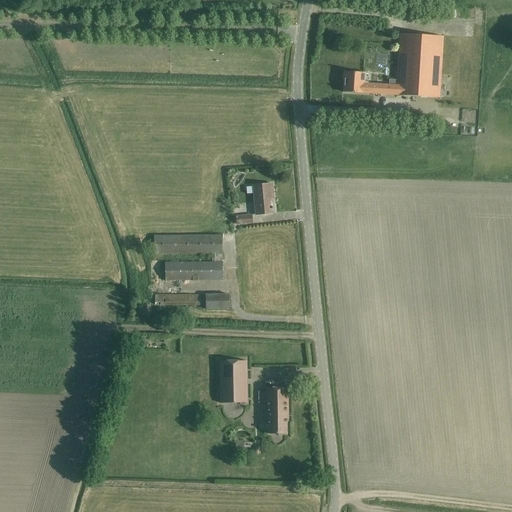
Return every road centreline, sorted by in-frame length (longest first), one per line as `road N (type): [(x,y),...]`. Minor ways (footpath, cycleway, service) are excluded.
road 1 (tertiary): [(334,511),(296,67),(310,0)]
road 2 (unknown): [(0,27),(303,34)]
